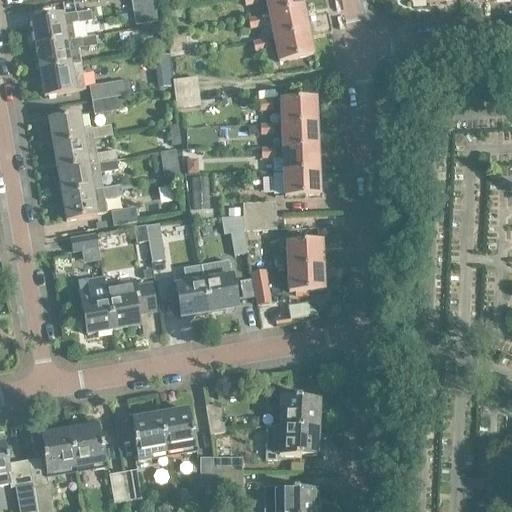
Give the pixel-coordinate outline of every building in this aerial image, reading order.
[(153,4),(157,4),(155,0),(129,0),(134,28),(156,24),(153,4)] [(264,0),(268,17),(302,10),(300,0),(264,0)] [(268,17),(261,18),(263,29),(270,27),(273,40),(307,33),(302,10),(268,17)] [(74,40),(72,27),(91,23),(89,12),(30,22),(32,34),(30,34),(32,47),(34,46),(35,48),(74,41),(74,40)] [(181,14),(166,17),(170,31),(178,30),(176,23),(183,21),(181,14)] [(250,31),(263,29),(261,18),(248,21),(250,31)] [(138,33),(135,38),(137,42),(142,43),(145,38),(143,34),(138,33)] [(307,33),(273,40),(278,64),(312,57),(307,33)] [(80,66),(78,52),(96,48),(94,37),(74,40),(74,41),(35,48),(39,73),(80,66)] [(255,55),(268,52),(266,42),(253,44),(255,55)] [(164,43),(154,44),(155,56),(166,54),(164,43)] [(168,57),(154,58),(157,90),(171,88),(168,57)] [(44,98),(84,91),(80,66),(39,73),(44,98)] [(172,83),(174,97),(198,94),(197,80),(172,83)] [(121,84),(89,89),(91,104),(115,100),(123,98),(130,97),(128,83),(121,84)] [(423,102),(446,101),(445,86),(423,87),(423,102)] [(200,108),(198,94),(174,97),(176,111),(200,108)] [(93,118),(118,114),(115,100),(91,104),(93,118)] [(281,126),(315,124),(314,100),(280,102),(281,126)] [(259,114),(273,114),(272,102),(259,103),(259,114)] [(93,140),(111,137),(109,127),(80,132),(78,117),(48,122),(52,147),(93,140)] [(281,126),(273,126),(274,138),(281,137),(282,150),(316,148),(315,124),(281,126)] [(180,146),(177,126),(168,127),(170,148),(180,146)] [(260,138),(274,138),(273,126),(260,127),(260,138)] [(114,153),(96,156),(93,140),(52,147),(56,172),(116,162),(114,153)] [(282,150),(283,174),(317,173),(316,148),(282,150)] [(184,162),(200,161),(200,149),(184,150),(184,162)] [(261,162),(275,162),(274,150),(261,151),(261,162)] [(175,152),(160,155),(164,180),(179,177),(175,152)] [(102,190),(99,176),(117,173),(116,162),(56,172),(61,198),(102,190)] [(197,162),(186,162),(187,176),(198,175),(197,162)] [(317,173),(283,174),(284,198),(318,197),(317,173)] [(210,214),(208,182),(191,183),(193,214),(210,214)] [(106,215),(104,202),(122,199),(120,187),(102,190),(61,198),(65,223),(95,218),(95,217),(106,215)] [(174,203),(170,207),(171,212),(180,211),(179,202),(174,203)] [(275,205),(242,206),(243,220),(275,219),(275,205)] [(112,229),(136,225),(134,210),(109,214),(112,229)] [(239,210),(228,211),(229,221),(240,220),(239,210)] [(243,235),(276,233),(275,219),(243,220),(243,235)] [(234,258),(247,256),(243,235),(243,220),(240,220),(229,221),(220,221),(224,237),(229,236),(234,258)] [(134,231),(137,247),(148,245),(146,231),(145,229),(134,231)] [(165,264),(159,229),(146,231),(148,245),(152,266),(165,264)] [(72,254),(97,250),(95,237),(70,241),(72,254)] [(287,269),(321,267),(321,243),(286,244),(287,269)] [(236,310),(228,263),(200,268),(208,315),(236,310)] [(54,289),(67,286),(63,267),(50,270),(54,289)] [(321,267),(287,269),(288,293),(323,292),(321,267)] [(184,271),(186,286),(168,289),(171,303),(178,302),(181,320),(208,315),(200,268),(184,271)] [(264,273),(251,275),(252,280),(256,307),(270,304),(264,273)] [(255,299),(252,280),(239,283),(242,301),(255,299)] [(105,289),(112,332),(138,327),(136,316),(154,312),(150,287),(138,289),(137,283),(105,289)] [(86,336),(112,332),(105,289),(79,293),(86,336)] [(170,315),(158,316),(162,352),(174,350),(170,315)] [(275,398),(275,412),(280,412),(279,428),(279,429),(316,431),(317,431),(318,402),(300,401),(300,399),(275,398)] [(210,436),(224,434),(219,406),(205,409),(210,436)] [(187,412),(160,417),(166,454),(182,452),(182,456),(196,454),(192,430),(190,430),(187,412)] [(149,457),(166,454),(160,417),(131,422),(135,440),(132,440),(137,464),(150,462),(149,457)] [(96,428),(68,433),(75,470),(91,467),(92,472),(106,470),(101,446),(99,446),(96,428)] [(300,457),(315,457),(316,431),(279,429),(279,428),(266,428),(265,462),(279,462),(279,458),(300,459),(300,457)] [(75,470),(68,433),(53,435),(52,431),(47,432),(40,433),(41,437),(31,439),(34,458),(42,457),(47,488),(33,490),(36,511),(51,511),(49,498),(55,496),(53,483),(63,481),(61,472),(75,470)] [(3,445),(0,445),(0,487),(10,486),(8,476),(3,445)] [(200,461),(200,490),(215,490),(215,475),(215,461),(200,461)] [(215,475),(243,475),(243,461),(215,461),(215,475)] [(142,498),(137,468),(123,471),(128,500),(142,498)] [(109,473),(114,503),(128,500),(123,471),(109,473)] [(243,489),(243,475),(215,475),(215,490),(243,489)] [(34,511),(30,486),(15,489),(18,511),(34,511)] [(272,491),(264,491),(264,511),(315,511),(315,493),(297,493),(297,491),(272,491)] [(0,499),(0,511),(10,510),(9,499),(0,499)]
